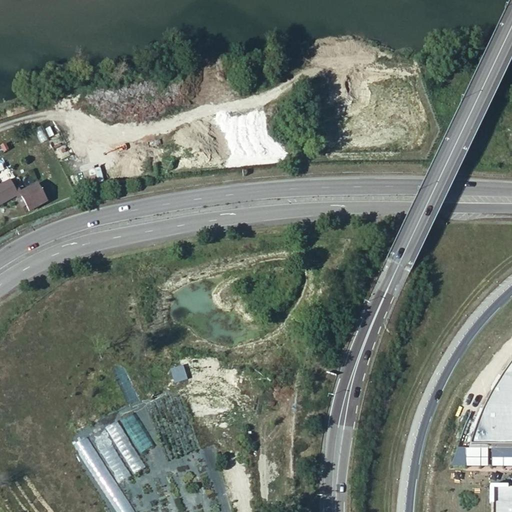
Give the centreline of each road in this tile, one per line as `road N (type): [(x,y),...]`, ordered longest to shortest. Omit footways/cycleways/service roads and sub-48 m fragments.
road 1 (primary): [(511,187),(251,190),(94,218),(0,259)]
road 2 (primary): [(0,282),(72,249),(168,226),(353,206),(511,207)]
road 3 (secondary): [(336,511),(355,366),(511,29)]
road 4 (primary): [(411,511),(432,400),(480,320),(511,292)]
